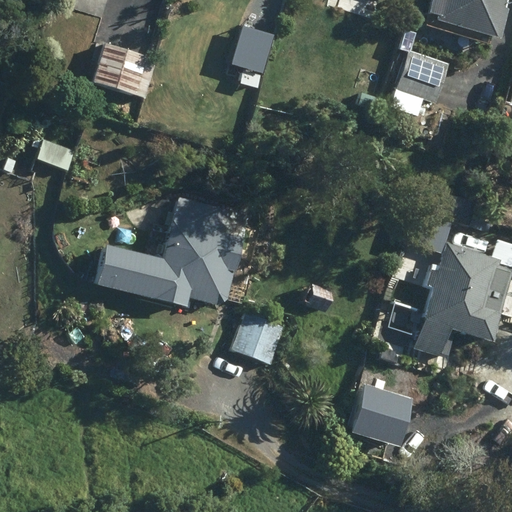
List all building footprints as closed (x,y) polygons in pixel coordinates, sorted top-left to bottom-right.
[(430,12),(493,30),(503,2),(498,0),(424,0),(423,5),(431,7),(430,12)] [(89,75),(131,88),(143,51),(101,37),(89,75)] [(393,85),(434,98),(447,60),(406,47),(393,85)] [(381,72),(369,67),(365,77),(377,82),(381,72)] [(56,167),(65,171),(72,158),(62,154),(56,167)] [(410,204),(465,220),(472,198),(445,190),(447,184),(419,175),(410,204)] [(183,292),(211,299),(223,293),(238,232),(215,226),(220,203),(174,192),(149,291),(181,299),(183,292)] [(433,237),(440,219),(423,214),(417,232),(433,237)] [(402,357),(429,365),(438,335),(481,349),(506,271),(436,249),(428,272),(422,270),(415,291),(423,294),(402,357)] [(303,300),(323,307),(330,287),(310,280),(303,300)] [(229,345),(268,360),(282,322),(243,308),(229,345)]
